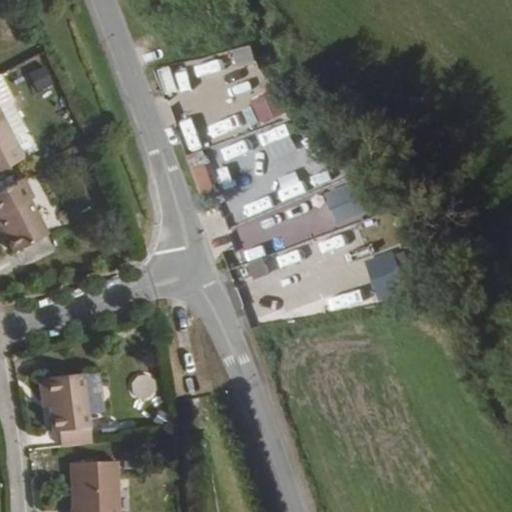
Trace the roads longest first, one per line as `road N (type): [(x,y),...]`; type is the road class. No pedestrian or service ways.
road 1 (residential): [(199,276),(102,0)]
road 2 (residential): [(283,511),(199,276)]
road 3 (unclassified): [(199,276),(0,330)]
road 4 (residential): [(0,364),(19,511)]
